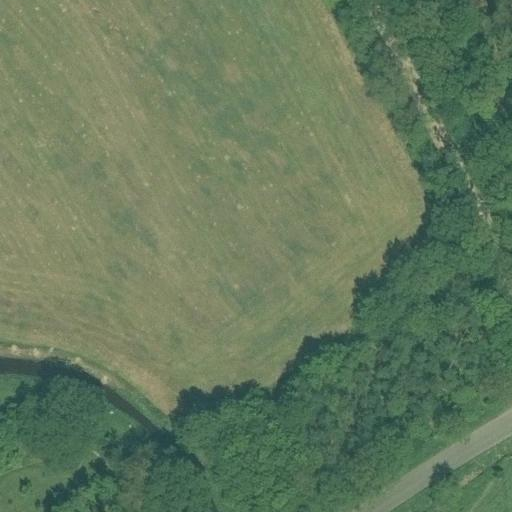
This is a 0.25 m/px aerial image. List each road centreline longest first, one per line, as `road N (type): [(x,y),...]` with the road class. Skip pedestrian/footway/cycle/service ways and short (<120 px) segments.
road 1 (track): [(511,287),(370,0)]
road 2 (tertiary): [(373,511),(511,423)]
